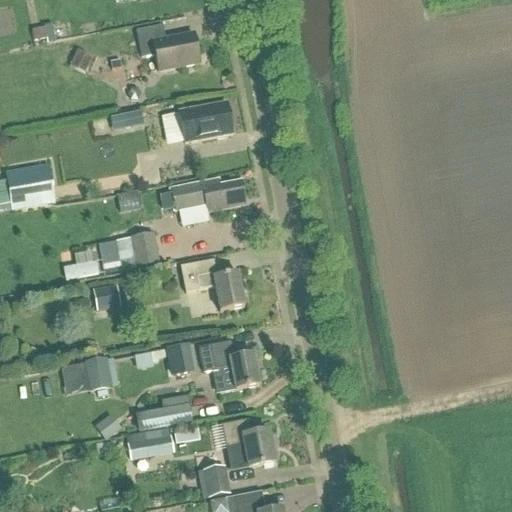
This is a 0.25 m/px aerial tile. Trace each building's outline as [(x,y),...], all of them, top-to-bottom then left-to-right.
[(164,43),(162,30),(136,35),(141,62),(155,60),(158,76),(199,69),(193,38),(164,43)] [(44,32),(32,34),(34,45),(46,43),(44,32)] [(77,54),(70,69),(82,76),(90,61),(77,54)] [(184,148),(232,139),(226,108),(178,117),(184,148)] [(113,118),(114,131),(144,129),(143,115),(113,118)] [(11,215),(54,207),(46,168),(4,176),(11,215)] [(220,189),(219,183),(171,193),(175,215),(204,210),(206,217),(245,210),(241,185),(220,189)] [(137,195),(115,199),(119,217),(140,213),(137,195)] [(121,275),(159,267),(152,237),(114,245),(121,275)] [(114,245),(97,249),(102,279),(121,275),(114,245)] [(217,281),(214,265),(180,271),(185,297),(214,291),(219,316),(244,311),(237,277),(217,281)] [(95,266),(62,272),(64,285),(97,279),(95,266)] [(95,316),(119,311),(115,289),(91,294),(95,316)] [(233,363),(229,347),(209,351),(214,377),(229,374),(234,396),(258,391),(252,359),(233,363)] [(170,380),(189,377),(184,350),(165,353),(170,380)] [(87,395),(111,390),(107,363),(82,367),(87,395)] [(137,437),(190,427),(187,409),(134,419),(137,437)] [(108,420),(94,431),(105,445),(119,434),(108,420)] [(249,439),(246,425),(221,430),(225,454),(226,453),(230,475),(247,472),(247,474),(273,469),(267,436),(249,439)] [(177,448),(202,440),(198,428),(173,436),(177,448)] [(172,456),(170,441),(130,450),(133,465),(172,456)] [(206,503),(228,498),(223,471),(201,475),(206,503)] [(263,511),(260,496),(223,503),(224,511),(263,511)]
